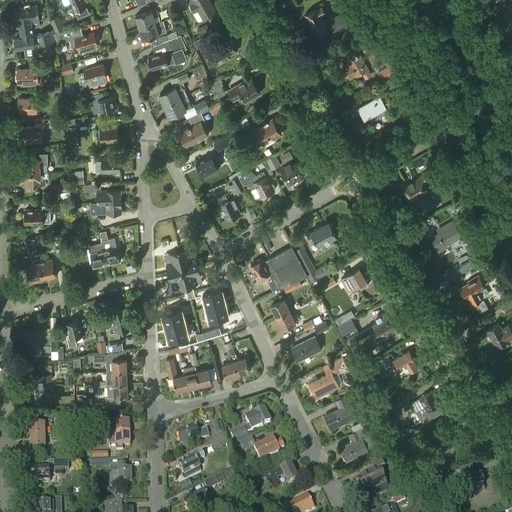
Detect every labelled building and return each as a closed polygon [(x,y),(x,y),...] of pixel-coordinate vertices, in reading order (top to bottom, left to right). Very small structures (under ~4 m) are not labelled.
[(62,0),(64,5),(67,6),(72,4),(73,6),(79,19),(90,15),(84,1),(83,0),(62,0)] [(199,21),(200,22),(216,12),(209,0),(192,0),(194,3),(190,5),(194,12),(198,10),(203,19),(199,21)] [(37,5),(14,8),(16,24),(19,23),(21,38),(15,39),(16,48),(24,47),(32,45),(34,56),(43,54),(58,51),(57,44),(54,33),(54,30),(39,34),(39,35),(34,36),(32,26),(32,24),(35,24),(35,27),(40,26),(37,5)] [(312,27),(314,31),(316,31),(317,32),(327,27),(327,26),(329,25),(333,32),(353,20),(348,12),(323,20),(321,15),(325,13),(322,7),(317,10),(317,9),(307,15),(313,26),(312,27)] [(136,16),(139,28),(160,21),(157,10),(152,11),(136,16)] [(50,20),(56,32),(63,29),(58,16),(50,20)] [(362,20),(356,23),(359,29),(365,26),(362,20)] [(160,21),(139,28),(143,40),(160,35),(159,34),(164,33),(160,21)] [(207,31),(204,25),(198,27),(201,33),(207,31)] [(80,26),(54,33),(57,44),(70,40),(72,47),(79,46),(81,53),(98,48),(97,44),(97,43),(97,42),(99,41),(97,36),(95,36),(94,33),(83,36),(80,26)] [(366,28),(373,39),(376,37),(370,26),(366,28)] [(439,30),(445,40),(451,36),(444,26),(439,30)] [(159,37),(161,42),(170,39),(168,34),(159,37)] [(156,54),(149,56),(150,63),(150,64),(150,66),(152,67),(152,69),(162,66),(164,67),(166,66),(167,65),(169,64),(168,64),(176,62),(174,58),(182,55),(180,52),(184,51),(187,49),(181,35),(163,42),(166,52),(165,52),(156,54)] [(216,45),(212,47),(215,52),(213,53),(214,55),(216,54),(219,60),(223,58),(225,57),(226,58),(229,56),(230,54),(238,50),(237,48),(238,48),(234,41),(233,42),(229,36),(215,44),(216,45)] [(194,42),(197,48),(206,43),(203,37),(194,42)] [(368,70),(368,69),(357,49),(345,56),(350,65),(344,69),(350,79),(356,75),(356,76),(363,72),(366,78),(371,75),(368,70)] [(72,63),(59,66),(61,75),(74,71),(72,63)] [(89,81),(90,87),(107,82),(105,76),(106,75),(105,73),(106,71),(105,68),(104,67),(103,65),(85,70),(86,72),(78,74),(80,84),(89,81)] [(396,73),(392,65),(378,72),(383,80),(396,73)] [(18,69),(18,83),(21,83),(21,86),(31,86),(31,82),(35,82),(35,85),(41,85),(43,84),(45,82),(45,79),(45,77),(43,75),(40,75),(38,75),(38,68),(18,69)] [(188,73),(180,76),(183,82),(190,79),(188,73)] [(386,83),(390,89),(400,83),(397,77),(386,83)] [(242,94),(245,100),(260,92),(252,78),(229,91),(233,99),(242,94)] [(220,79),(212,83),(218,97),(227,92),(220,79)] [(161,100),(164,106),(181,98),(187,95),(182,84),(174,88),(160,94),(162,99),(161,100)] [(404,90),(397,94),(402,102),(409,98),(404,90)] [(91,97),(85,99),(87,109),(93,108),(94,113),(101,112),(114,109),(114,108),(116,107),(115,101),(113,102),(111,96),(104,98),(103,92),(90,95),(91,97)] [(386,105),(382,99),(389,96),(387,92),(380,96),(380,95),(359,108),(364,117),(369,115),(372,120),(385,112),(382,107),(386,105)] [(187,95),(181,98),(164,106),(166,113),(168,112),(170,117),(182,111),(192,107),(187,95)] [(30,117),(30,112),(37,111),(36,98),(18,98),(19,112),(21,112),(21,118),(30,117)] [(195,102),(197,104),(194,105),(198,112),(204,109),(202,103),(203,103),(201,99),(195,102)] [(209,108),(213,115),(222,109),(218,102),(209,108)] [(201,112),(189,118),(193,126),(180,133),(183,139),(183,141),(184,144),(186,144),(187,146),(202,138),(208,135),(201,121),(205,120),(201,112)] [(65,120),(67,126),(85,122),(83,116),(65,120)] [(34,127),(19,128),(20,142),(35,141),(35,134),(40,134),(40,128),(44,128),(44,119),(40,119),(34,120),(34,127)] [(250,132),(258,146),(264,143),(281,133),(273,119),(256,129),(250,132)] [(76,127),(66,128),(67,143),(78,142),(76,127)] [(96,130),(97,142),(101,142),(118,140),(118,139),(119,137),(119,134),(117,133),(117,127),(100,129),(96,130)] [(233,130),(224,135),(229,143),(237,139),(233,130)] [(411,161),(414,167),(425,161),(429,168),(436,165),(428,151),(411,161)] [(200,169),(199,170),(201,175),(203,174),(203,175),(218,167),(222,165),(215,153),(211,156),(211,155),(196,163),(200,169)] [(25,164),(23,164),(23,172),(40,172),(47,172),(47,165),(48,165),(48,154),(39,155),(39,159),(35,159),(25,160),(25,164)] [(266,159),(272,170),(281,165),(275,155),(266,159)] [(102,161),(96,161),(96,172),(102,171),(102,173),(120,172),(119,158),(102,159),(102,161)] [(269,167),(265,159),(260,162),(264,169),(269,167)] [(280,169),(288,183),(297,178),(298,180),(304,177),(303,175),(304,174),(297,162),(293,164),(291,162),(280,169)] [(238,174),(248,169),(246,166),(229,176),(231,180),(231,179),(238,175),(238,174)] [(271,184),(270,184),(266,176),(263,177),(262,174),(256,176),(248,168),(248,169),(238,174),(238,175),(244,185),(250,182),(252,184),(254,183),(262,197),(263,197),(265,197),(268,196),(269,194),(273,191),(273,190),(274,189),(274,188),(274,187),(274,186),(274,185),(273,185),(273,184),(272,184),(271,184)] [(40,172),(23,172),(23,181),(25,181),(25,185),(45,185),(45,179),(40,179),(40,172)] [(71,173),(72,185),(84,183),(83,176),(78,177),(77,173),(71,173)] [(423,176),(405,186),(408,192),(407,194),(409,197),(411,197),(412,199),(413,198),(421,213),(428,209),(420,194),(428,190),(424,182),(429,179),(426,173),(423,175),(423,176)] [(231,179),(233,184),(226,187),(229,193),(223,196),(226,201),(219,204),(227,220),(229,219),(231,219),(234,218),(235,215),(240,213),(233,198),(240,194),(238,192),(245,189),(238,175),(231,179)] [(92,184),(85,185),(85,192),(97,191),(98,202),(121,201),(121,190),(107,191),(107,190),(101,190),(101,184),(96,184),(92,184)] [(121,201),(98,202),(98,214),(122,213),(121,201)] [(24,215),(24,223),(26,223),(48,222),(49,222),(49,217),(46,214),(46,210),(53,210),(53,209),(55,209),(55,205),(53,205),(53,204),(46,205),(46,210),(42,210),(42,209),(26,210),(26,215),(24,215)] [(501,242),(496,232),(511,222),(511,216),(511,215),(486,229),(495,246),(501,242)] [(431,238),(439,252),(448,247),(446,244),(463,235),(454,220),(440,228),(442,232),(440,233),(431,238)] [(308,236),(307,237),(308,240),(309,239),(311,242),(315,240),(318,246),(323,243),(326,247),(334,243),(332,238),(337,235),(336,234),(339,233),(336,227),(333,229),(329,221),(306,234),(308,236)] [(86,227),(74,231),(74,237),(80,236),(88,233),(86,227)] [(107,232),(100,233),(101,237),(107,264),(114,262),(115,263),(118,262),(118,261),(120,260),(116,239),(109,240),(107,232)] [(47,237),(49,247),(55,246),(53,235),(47,237)] [(469,246),(466,247),(471,255),(482,249),(477,241),(472,244),(467,235),(463,237),(469,246)] [(43,237),(36,238),(37,245),(48,243),(46,236),(43,237)] [(107,264),(101,237),(82,241),(86,261),(92,259),(93,267),(96,266),(97,267),(99,266),(100,265),(107,264)] [(37,251),(36,246),(35,242),(24,240),(34,263),(27,265),(31,282),(44,279),(39,261),(38,256),(37,251)] [(274,291),(283,287),(299,279),(308,275),(294,250),(292,246),(269,258),(270,260),(264,263),(270,273),(270,274),(273,280),(269,282),(274,291)] [(303,246),(294,250),(308,275),(312,282),(316,280),(320,278),(314,266),(303,246)] [(175,252),(164,255),(166,262),(171,283),(173,290),(184,287),(188,286),(192,285),(203,282),(201,275),(196,254),(194,247),(183,250),(183,249),(175,252)] [(473,257),(478,267),(489,260),(484,251),(473,257)] [(45,260),(39,261),(44,279),(57,276),(52,258),(45,260)] [(259,280),(270,274),(270,273),(264,263),(262,259),(263,259),(263,258),(260,259),(259,259),(257,260),(256,262),(250,265),(251,265),(259,280)] [(131,267),(127,268),(128,272),(137,270),(135,263),(130,264),(131,267)] [(342,278),(349,291),(359,285),(361,289),(368,285),(366,280),(368,279),(364,272),(362,273),(359,268),(342,278)] [(469,296),(473,303),(483,298),(478,290),(484,287),(478,276),(469,282),(469,283),(462,287),(463,289),(462,290),(465,294),(466,294),(467,297),(469,296)] [(331,278),(319,285),(322,290),(336,282),(333,277),(331,278)] [(302,284),(299,279),(283,287),(286,292),(287,292),(289,290),(302,284)] [(220,289),(201,294),(204,307),(223,302),(221,295),(222,295),(221,290),(220,290),(220,289)] [(484,298),(476,303),(481,313),(489,308),(484,298)] [(271,305),(277,317),(290,310),(284,299),(271,305)] [(511,299),(502,305),(505,311),(511,307),(511,299)] [(223,302),(204,307),(207,320),(226,315),(226,314),(227,314),(225,309),(224,309),(223,302)] [(107,318),(110,333),(130,328),(125,308),(119,310),(117,308),(115,309),(114,311),(113,311),(114,317),(107,318)] [(163,315),(162,315),(163,320),(164,320),(166,327),(184,322),(181,310),(163,314),(163,315)] [(290,310),(277,317),(283,329),(296,322),(290,310)] [(373,325),(364,330),(367,335),(376,330),(381,338),(388,334),(386,332),(395,327),(389,315),(386,311),(374,318),(377,322),(373,324),(373,325)] [(341,316),(334,320),(338,325),(344,322),(341,316)] [(81,326),(86,325),(85,319),(80,320),(79,319),(78,320),(77,319),(73,320),(72,321),(67,322),(69,331),(66,332),(69,346),(77,345),(75,337),(83,335),(81,326)] [(303,324),(305,330),(315,325),(312,319),(303,324)] [(338,327),(345,341),(349,339),(359,332),(352,319),(338,327)] [(315,326),(318,333),(329,327),(326,321),(315,326)] [(184,322),(166,327),(168,334),(167,334),(168,339),(169,339),(169,340),(188,335),(184,322)] [(499,323),(485,330),(491,340),(493,339),(498,346),(500,345),(502,348),(509,344),(507,341),(509,340),(508,339),(511,336),(511,329),(509,324),(502,328),(499,323)] [(210,337),(221,333),(219,327),(208,331),(210,337)] [(57,340),(57,329),(51,329),(51,331),(26,332),(27,341),(51,341),(57,340)] [(292,347),(298,361),(322,349),(315,336),(292,347)] [(51,351),(51,343),(51,341),(27,341),(27,351),(34,351),(34,355),(41,355),(41,352),(51,352),(51,351)] [(97,342),(98,352),(98,353),(106,352),(105,341),(97,342)] [(190,354),(191,361),(194,361),(194,359),(196,358),(194,349),(198,348),(199,346),(200,344),(199,341),(190,344),(192,353),(190,354)] [(107,344),(108,351),(123,348),(122,342),(107,344)] [(391,353),(376,362),(385,378),(392,374),(394,378),(401,375),(402,376),(411,371),(418,367),(414,361),(415,361),(409,351),(395,359),(391,353)] [(173,377),(176,391),(188,388),(182,365),(180,365),(183,375),(178,376),(173,358),(166,360),(170,378),(173,377)] [(184,369),(188,388),(200,385),(196,366),(198,365),(196,358),(194,359),(194,361),(191,361),(193,366),(184,369)] [(246,358),(234,361),(238,374),(250,371),(246,358)] [(309,383),(316,397),(339,386),(334,376),(341,373),(339,368),(345,365),(341,358),(323,366),(327,375),(309,383)] [(112,359),(113,372),(127,371),(126,359),(112,359)] [(234,361),(222,365),(226,378),(238,374),(234,361)] [(200,371),(198,365),(196,366),(200,385),(212,382),(209,369),(200,371)] [(363,371),(370,383),(376,380),(369,367),(363,371)] [(107,372),(107,381),(107,384),(127,383),(127,371),(113,372),(107,372)] [(51,374),(28,375),(29,386),(46,385),(46,380),(51,380),(51,374)] [(100,381),(100,387),(107,387),(107,396),(128,395),(127,383),(107,384),(107,381),(100,381)] [(52,385),(29,386),(29,397),(55,396),(55,391),(52,390),(52,385)] [(419,398),(411,403),(423,423),(431,419),(442,413),(438,405),(440,404),(432,391),(419,398)] [(339,409),(325,415),(332,429),(355,418),(353,413),(349,404),(350,404),(346,396),(336,401),(339,409)] [(254,413),(254,414),(245,418),(249,425),(244,428),(243,427),(231,433),(234,441),(247,436),(246,434),(260,427),(261,427),(271,422),(264,409),(254,413)] [(365,418),(360,421),(363,427),(369,424),(365,418)] [(64,422),(65,431),(75,431),(75,421),(64,422)] [(129,421),(115,422),(115,434),(129,434),(129,421)] [(213,424),(216,434),(223,433),(221,422),(213,424)] [(45,424),(31,425),(31,437),(45,437),(45,424)] [(427,434),(422,425),(415,429),(420,438),(427,434)] [(178,432),(180,444),(199,439),(209,437),(208,430),(198,432),(197,427),(178,432)] [(340,447),(347,461),(375,447),(365,427),(357,431),(349,434),(352,441),(340,447)] [(104,437),(103,437),(103,441),(116,441),(116,450),(123,450),(123,446),(130,446),(129,434),(115,434),(110,434),(109,432),(102,432),(102,435),(104,435),(104,437)] [(428,445),(434,456),(445,449),(448,454),(453,451),(452,450),(462,444),(456,433),(444,440),(442,437),(428,445)] [(45,437),(31,437),(31,449),(45,449),(45,437)] [(240,442),(244,451),(250,448),(248,445),(253,442),(251,437),(240,442)] [(273,437),(254,446),(260,460),(279,451),(278,449),(284,447),(280,440),(275,442),(273,437)] [(226,441),(212,446),(214,452),(228,446),(226,441)] [(396,450),(401,457),(407,453),(403,446),(396,450)] [(412,453),(418,464),(424,460),(418,449),(412,453)] [(182,469),(181,470),(183,474),(184,473),(185,475),(186,475),(187,478),(201,472),(199,468),(200,468),(197,462),(205,458),(203,453),(195,457),(195,456),(179,464),(182,469)] [(369,473),(356,479),(361,491),(372,486),(373,488),(376,495),(389,489),(384,477),(384,476),(381,469),(384,467),(380,459),(369,463),(372,469),(367,471),(369,473)] [(110,467),(111,475),(109,475),(110,487),(125,487),(125,482),(131,482),(131,470),(124,470),(124,460),(108,460),(91,461),(91,468),(110,467)] [(42,469),(42,470),(32,470),(32,476),(31,476),(31,481),(33,481),(33,483),(50,483),(50,475),(55,475),(63,475),(63,470),(69,470),(69,461),(49,461),(49,468),(42,469)] [(281,470),(274,473),(271,467),(255,476),(258,484),(266,480),(270,488),(280,484),(277,478),(283,475),(288,484),(298,480),(298,479),(300,478),(296,471),(294,472),(290,464),(281,469),(281,470)] [(442,472),(440,467),(426,474),(429,479),(442,472)] [(464,482),(463,482),(467,494),(485,488),(481,476),(477,478),(476,477),(475,478),(471,467),(460,471),(464,482)] [(215,478),(218,485),(221,484),(225,482),(222,475),(218,477),(215,478)] [(204,483),(207,490),(217,485),(218,485),(215,478),(214,478),(204,483)] [(188,481),(179,486),(182,491),(191,486),(188,481)] [(188,511),(193,511),(201,508),(200,507),(207,503),(210,502),(204,490),(202,492),(183,501),(188,511)] [(391,497),(394,504),(405,499),(402,492),(391,497)] [(283,508),(284,511),(289,511),(293,511),(306,511),(314,508),(308,495),(289,504),(290,505),(283,508)] [(50,504),(36,505),(35,511),(60,511),(61,498),(50,499),(50,504)] [(105,506),(105,511),(132,511),(133,509),(122,510),(121,502),(105,502),(94,503),(94,507),(105,506)]
